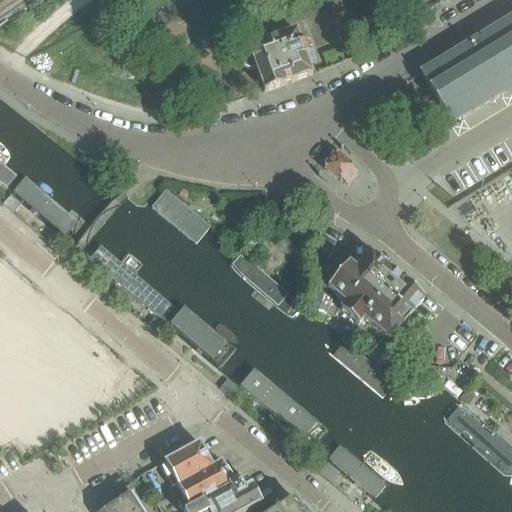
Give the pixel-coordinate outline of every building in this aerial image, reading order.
[(451,127),(511,90),(511,19),(420,76),(429,90),(429,91),(428,91),(441,112),(442,112),(451,127)] [(312,76),(306,59),(310,57),(305,45),(302,46),(297,32),(265,42),(265,43),(247,49),(247,51),(242,53),(239,59),(243,70),(249,74),(255,71),(264,94),(284,87),(312,77),(312,76)] [(344,62),(341,51),(322,57),(326,68),(344,62)] [(359,179),(361,176),(351,168),(339,158),(336,155),(334,157),(335,157),(325,168),(324,168),(323,170),(325,171),(327,172),(338,182),(340,183),(340,182),(341,181),(348,187),(348,186),(356,177),(359,179)] [(17,175),(0,160),(0,187),(4,190),(17,175)] [(16,197),(67,238),(72,232),(80,238),(91,225),(75,212),(72,216),(29,180),(16,197)] [(198,248),(212,232),(166,193),(152,209),(198,248)] [(13,216),(21,206),(11,197),(3,207),(13,216)] [(101,246),(89,262),(158,321),(161,323),(174,308),(136,275),(144,265),(130,253),(121,263),(101,246)] [(423,301),(403,284),(405,282),(394,273),(392,275),(370,256),(361,267),(353,261),(348,266),(331,286),(327,291),(346,306),(341,313),(343,315),(358,327),(363,321),(389,343),(401,329),(402,330),(411,319),(410,318),(423,301)] [(280,312),(290,300),(245,261),(234,273),(280,312)] [(317,314),(328,287),(317,282),(311,297),(306,309),(317,314)] [(170,329),(221,372),(239,350),(188,308),(170,329)] [(145,328),(150,331),(154,336),(161,328),(151,320),(145,328)] [(394,386),(340,340),(325,358),(379,403),(394,386)] [(258,373),(243,391),(309,447),(325,429),(258,373)] [(228,399),(236,390),(227,382),(219,391),(228,399)] [(511,476),(511,453),(456,405),(441,423),(508,481),(511,476)] [(243,494),(238,484),(233,487),(221,465),(212,470),(199,446),(165,464),(185,500),(178,504),(182,511),(249,511),(259,507),(250,490),(243,494)] [(388,490),(339,448),(327,461),(377,503),(388,490)] [(331,486),(340,475),(327,465),(318,475),(331,486)] [(145,511),(131,490),(126,493),(129,497),(105,511),(145,511)] [(297,511),(300,511),(294,501),(276,511),(297,511)]
